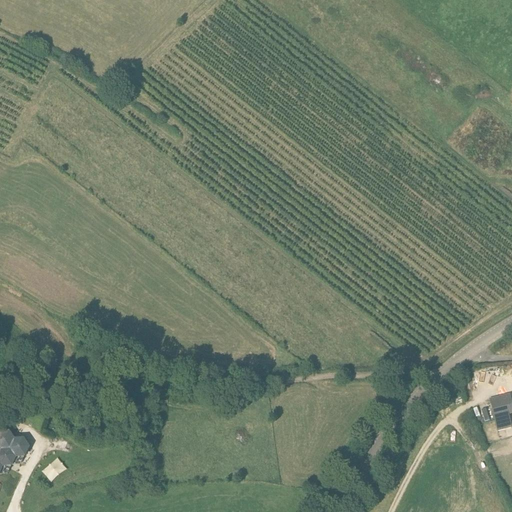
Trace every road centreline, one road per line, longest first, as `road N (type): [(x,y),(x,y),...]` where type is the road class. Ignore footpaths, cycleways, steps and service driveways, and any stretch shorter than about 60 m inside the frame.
road 1 (unclassified): [(0,411),(76,383),(211,391),(313,377),(437,376)]
road 2 (tertiary): [(338,511),(385,435),(437,376)]
